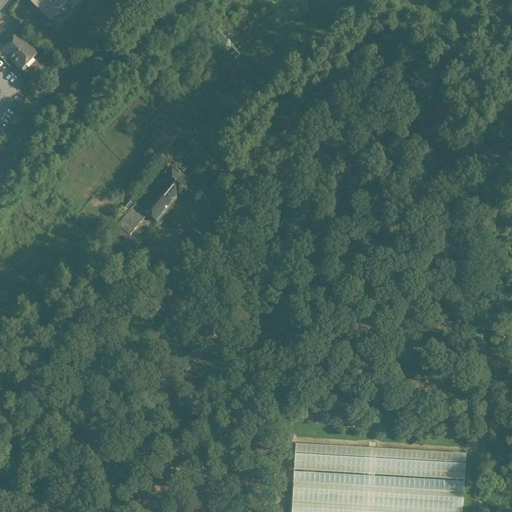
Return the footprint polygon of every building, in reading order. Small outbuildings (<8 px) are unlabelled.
[(32,0),(30,3),(47,20),(56,11),(59,14),(68,6),(62,0),(32,0)] [(62,0),(68,6),(73,11),(84,0),(62,0)] [(37,55),(17,36),(3,49),(2,51),(9,58),(22,71),(37,55)] [(0,46),(0,57),(5,62),(9,58),(2,51),(3,49),(0,46)] [(165,129),(152,145),(161,152),(165,146),(168,148),(177,138),(165,129)] [(141,208),(140,209),(147,215),(157,223),(177,198),(179,200),(191,184),(171,168),(159,183),(160,184),(141,208)] [(136,204),(126,215),(122,212),(109,227),(136,249),(140,244),(131,236),(147,215),(140,209),(141,208),(136,204)] [(462,511),(463,494),(293,484),(291,511),(462,511)]
